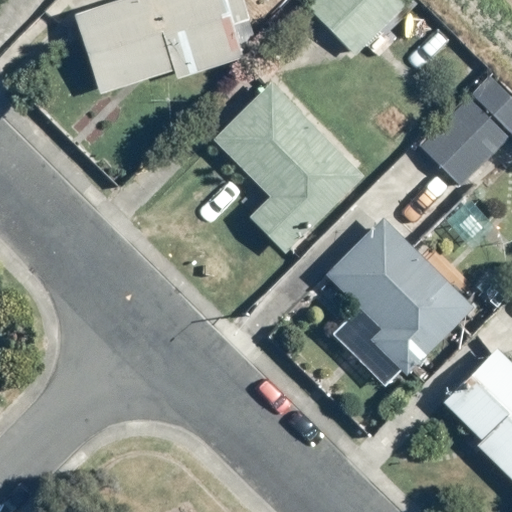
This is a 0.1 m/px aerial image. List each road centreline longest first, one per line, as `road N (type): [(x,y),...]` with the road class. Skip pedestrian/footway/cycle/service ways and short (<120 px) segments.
road 1 (residential): [(149,327),(335,511)]
road 2 (residential): [(0,178),(149,327)]
road 3 (residential): [(0,471),(149,327)]
